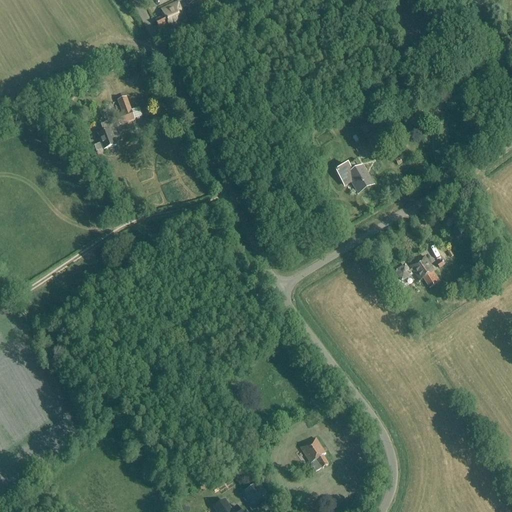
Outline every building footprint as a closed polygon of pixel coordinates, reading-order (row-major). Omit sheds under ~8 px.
[(199,0),(176,0),(178,3),(161,11),(164,17),(155,21),(159,29),(161,27),(163,30),(169,27),(170,29),(186,21),(180,8),(188,5),(188,6),(199,1),(199,0)] [(435,15),(454,2),(451,0),(439,0),(430,7),(435,15)] [(456,12),(477,45),(487,38),(480,28),(466,5),(456,12)] [(122,117),(116,119),(119,128),(134,123),(126,100),(117,104),(122,117)] [(104,152),(116,147),(110,131),(109,131),(106,124),(100,126),(103,133),(98,135),(104,152)] [(373,186),(362,167),(361,168),(357,161),(348,167),(348,166),(334,174),(336,177),(338,176),(345,187),(351,183),(358,195),(373,186)] [(446,229),(457,223),(451,212),(440,218),(446,229)] [(451,230),(456,239),(464,235),(459,226),(451,230)] [(439,257),(444,254),(438,241),(433,244),(439,257)] [(405,265),(395,272),(401,283),(412,276),(410,273),(412,271),(419,282),(421,280),(423,282),(425,281),(430,288),(439,282),(433,273),(434,272),(425,258),(410,267),(411,270),(409,271),(405,265)] [(482,270),(479,276),(494,281),(497,275),(482,270)] [(315,473),(327,465),(322,457),(325,456),(316,440),(301,450),(315,473)] [(243,494),(254,511),(268,501),(257,485),(243,494)]
